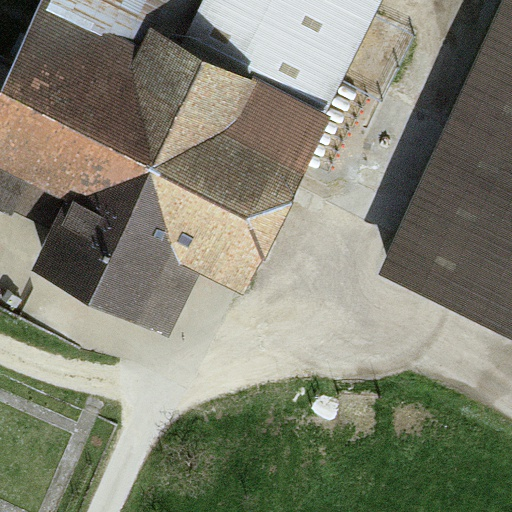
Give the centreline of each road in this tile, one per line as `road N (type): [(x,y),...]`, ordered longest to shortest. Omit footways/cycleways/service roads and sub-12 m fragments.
road 1 (track): [(420,113),(346,273),(236,318),(188,349),(0,268)]
road 2 (track): [(511,393),(296,297)]
road 3 (track): [(156,388),(98,381),(0,349)]
road 4 (track): [(420,113),(471,0)]
